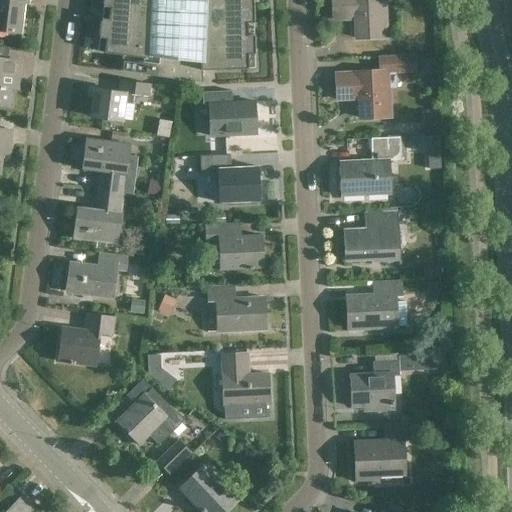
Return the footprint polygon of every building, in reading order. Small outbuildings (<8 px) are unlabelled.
[(28,4),(28,0),(0,0),(0,30),(20,33),(24,4),(28,4)] [(246,54),(254,54),(253,34),(246,34),(246,23),(253,23),(251,0),(101,0),(101,7),(108,7),(107,19),(100,18),(97,38),(104,38),(103,52),(121,55),(119,71),(201,82),(201,70),(247,68),(246,54)] [(357,38),(386,37),(384,0),(331,0),(333,20),(356,18),(357,38)] [(337,99),(358,98),(359,118),(390,117),(388,88),(396,88),(395,72),(415,71),(414,54),(377,56),(378,72),(336,74),(337,99)] [(19,76),(21,62),(0,59),(0,103),(7,104),(10,75),(19,76)] [(149,96),(151,84),(119,80),(118,93),(93,90),(90,118),(121,121),(123,103),(133,104),(134,94),(149,96)] [(210,136),(256,134),(255,102),(232,103),(232,91),(203,92),(204,106),(208,105),(210,136)] [(9,146),(11,131),(0,129),(0,157),(2,145),(9,146)] [(440,136),(411,137),(412,150),(428,150),(429,168),(441,167),(440,136)] [(387,160),(400,160),(399,137),(370,139),(371,162),(340,163),(342,195),(389,193),(387,160)] [(98,172),(95,191),(122,194),(128,146),(87,142),(83,170),(98,172)] [(219,203),(259,201),(258,179),(258,167),(231,169),(231,155),(201,156),(201,171),(218,170),(219,203)] [(122,194),(95,191),(93,211),(77,209),(74,239),(116,243),(122,194)] [(382,261),(399,260),(396,213),(364,214),(365,229),(343,230),(344,260),(382,258),(382,261)] [(253,269),(262,268),(261,237),(240,238),(239,224),(205,226),(206,243),(218,242),(220,270),(249,269),(249,271),(253,270),(253,269)] [(124,271),(126,258),(100,255),(98,267),(70,263),(66,292),(111,298),(115,270),(124,271)] [(439,267),(423,267),(424,277),(440,276),(439,267)] [(394,295),(401,295),(400,280),(372,281),(373,295),(345,297),(346,300),(347,328),(396,326),(394,295)] [(444,288),(438,280),(428,288),(435,296),(444,288)] [(217,332),(266,329),(264,306),(235,307),(234,287),(207,289),(208,301),(215,300),(217,332)] [(163,296),(157,309),(167,313),(173,300),(163,296)] [(111,335),(114,316),(87,313),(84,331),(62,328),(57,360),(94,365),(98,333),(111,335)] [(398,361),(398,371),(436,369),(436,353),(398,355),(398,361)] [(224,406),(270,404),(268,374),(249,374),(248,354),(222,355),(224,406)] [(349,375),(351,407),(382,405),(392,405),(391,376),(399,376),(398,371),(398,361),(373,362),(373,373),(349,375)] [(143,378),(127,395),(135,403),(117,421),(139,444),(149,434),(158,444),(168,434),(183,419),(152,387),(143,378)] [(403,440),(409,439),(408,426),(382,427),(383,441),(354,442),(355,480),(373,480),(373,473),(404,471),(403,440)] [(191,452),(177,438),(175,441),(155,460),(169,474),(191,452)] [(202,511),(224,511),(236,500),(203,465),(179,488),(187,496),(202,511)] [(28,511),(34,507),(23,495),(4,511),(28,511)]
